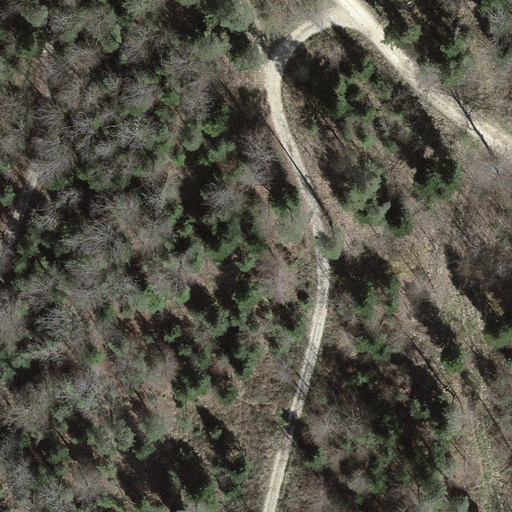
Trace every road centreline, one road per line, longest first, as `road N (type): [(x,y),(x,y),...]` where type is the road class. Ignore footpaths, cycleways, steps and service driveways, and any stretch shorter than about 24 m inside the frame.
road 1 (track): [(347,5),(298,29),(274,62),(276,105),(316,223),(321,282),(276,511)]
road 2 (track): [(51,0),(40,119),(0,258)]
road 3 (track): [(511,148),(431,90),(342,0)]
